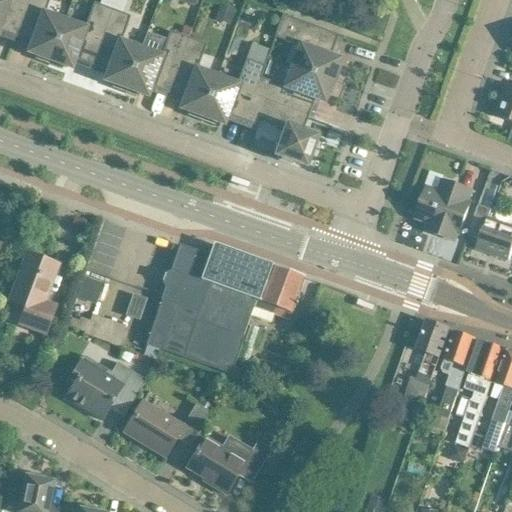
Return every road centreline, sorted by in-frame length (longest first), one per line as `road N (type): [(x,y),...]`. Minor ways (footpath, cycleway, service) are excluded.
road 1 (residential): [(366,213),(0,81)]
road 2 (tertiary): [(349,262),(0,141)]
road 3 (residential): [(0,410),(170,511)]
road 4 (tertiary): [(511,323),(349,262)]
road 5 (residential): [(446,138),(497,0)]
road 6 (residential): [(397,122),(448,0)]
